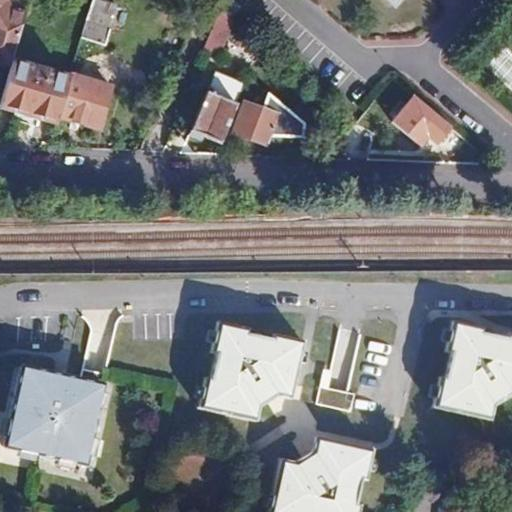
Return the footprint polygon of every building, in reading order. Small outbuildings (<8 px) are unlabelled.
[(0,0),(0,62),(10,65),(11,62),(27,0),(0,0)] [(105,0),(91,0),(81,37),(107,45),(117,5),(105,2),(105,0)] [(232,19),(219,7),(202,52),(220,59),(232,19)] [(485,66),(511,91),(511,59),(501,49),(485,66)] [(11,62),(10,65),(0,100),(0,109),(13,113),(13,115),(36,122),(37,120),(54,125),(57,118),(68,78),(11,62)] [(68,78),(57,118),(99,130),(111,87),(69,75),(68,78)] [(188,129),(217,144),(236,108),(207,92),(188,129)] [(305,123),(267,93),(262,109),(242,102),(230,134),(266,146),(270,137),(304,140),(305,123)] [(450,127),(413,96),(391,124),(417,148),(427,137),(436,144),(450,127)] [(507,392),(511,393),(511,333),(500,331),(499,337),(472,331),(474,325),(444,318),(438,348),(443,350),(438,376),(432,375),(425,404),(487,418),(490,404),(507,392)] [(212,321),(205,351),(211,352),(205,378),(200,377),(193,407),(254,421),(257,406),(275,395),(289,398),(301,341),(268,334),(266,340),(240,334),(241,328),(212,321)] [(85,466),(103,385),(20,366),(2,447),(85,466)] [(319,387),(315,405),(350,412),(354,394),(327,388),(331,371),(322,369),(318,387),(319,387)] [(361,511),(363,507),(358,506),(363,479),(369,481),(375,451),(314,438),(311,452),(293,464),(279,461),(268,511),(361,511)]
